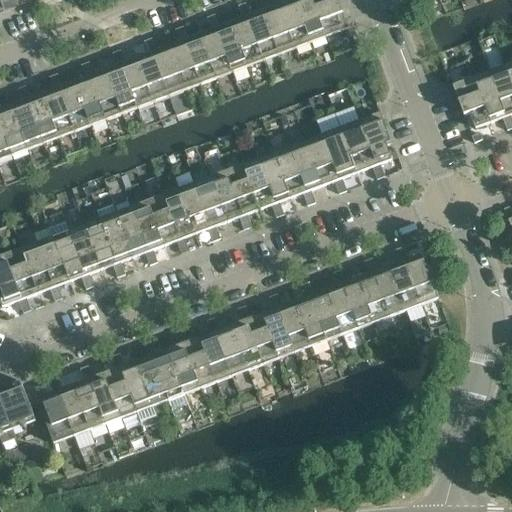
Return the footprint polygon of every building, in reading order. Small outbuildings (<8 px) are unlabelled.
[(312,0),(295,0),(294,1),(311,45),(327,39),(312,0)] [(349,31),(338,1),(333,3),(331,0),(312,0),(327,39),(349,31)] [(16,9),(13,1),(5,4),(8,12),(16,9)] [(294,1),(283,5),(279,6),(295,51),(311,45),(294,1)] [(249,11),(247,5),(239,8),(241,14),(249,11)] [(279,6),(275,8),(263,12),(280,57),(295,51),(279,6)] [(251,17),(249,11),(241,14),(243,20),(247,18),(251,17)] [(263,12),(251,17),(247,18),(264,63),(280,57),(263,12)] [(218,23),(215,17),(207,20),(210,26),(218,23)] [(247,18),(243,20),(232,24),(248,69),(264,63),(247,18)] [(220,29),(218,23),(210,26),(212,32),(216,30),(220,29)] [(232,24),(220,29),(216,30),(233,75),(248,69),(232,24)] [(186,34),(184,28),(176,31),(178,38),(186,34)] [(216,30),(212,32),(200,36),(217,81),(233,75),(216,30)] [(188,41),(186,34),(178,38),(180,44),(184,42),(188,41)] [(200,36),(188,41),(184,42),(201,87),(217,81),(200,36)] [(155,46),(152,40),(144,43),(147,49),(155,46)] [(184,42),(180,44),(169,48),(185,92),(201,87),(184,42)] [(157,52),(155,46),(147,49),(149,55),(153,54),(157,52)] [(169,48),(157,52),(153,54),(170,98),(185,92),(169,48)] [(123,58),(121,52),(113,55),(115,61),(123,58)] [(153,54),(149,55),(137,60),(154,104),(170,98),(153,54)] [(125,64),(123,58),(115,61),(117,67),(122,66),(125,64)] [(137,60),(125,64),(122,66),(138,110),(154,104),(137,60)] [(92,70),(89,64),(81,67),(84,73),(92,70)] [(122,66),(117,67),(106,72),(123,116),(138,110),(122,66)] [(511,116),(511,84),(506,68),(490,74),(507,119),(511,117),(511,116)] [(94,76),(92,70),(84,73),(86,79),(90,78),(94,76)] [(106,72),(94,76),(90,78),(107,122),(123,116),(106,72)] [(507,119),(490,74),(472,81),(489,125),(503,120),(507,119)] [(60,82),(58,76),(50,79),(52,85),(60,82)] [(90,78),(86,79),(74,84),(91,128),(107,122),(90,78)] [(489,125),(472,81),(453,88),(465,118),(466,117),(470,116),(476,130),(489,125)] [(63,88),(60,82),(52,85),(55,91),(59,90),(63,88)] [(74,84),(63,88),(59,90),(75,134),(91,128),(74,84)] [(29,94),(27,88),(19,91),(21,97),(29,94)] [(59,90),(55,91),(43,95),(60,140),(75,134),(59,90)] [(31,100),(29,94),(21,97),(23,103),(27,101),(31,100)] [(43,95),(31,100),(27,101),(44,146),(60,140),(43,95)] [(27,101),(23,103),(11,107),(28,152),(44,146),(27,101)] [(11,107),(0,111),(0,124),(13,158),(28,152),(11,107)] [(392,145),(381,115),(360,123),(377,168),(381,166),(393,162),(387,147),(391,146),(392,145)] [(511,123),(511,120),(511,117),(507,119),(503,120),(505,126),(511,123)] [(377,168),(360,123),(341,130),(358,175),(373,169),(377,168)] [(0,124),(0,162),(13,158),(0,124)] [(358,175),(341,130),(322,138),(339,182),(343,181),(358,175)] [(483,142),(480,135),(472,138),(475,145),(483,142)] [(339,182),(322,138),(306,144),(323,188),(335,184),(339,182)] [(323,188),(306,144),(290,150),(307,194),(311,193),(323,188)] [(307,194),(290,150),(275,155),(292,200),(303,196),(307,194)] [(292,200),(275,155),(259,161),(276,206),(280,204),(292,200)] [(276,206),(259,161),(243,167),(260,212),(272,207),(276,206)] [(383,172),(381,166),(377,168),(373,169),(375,175),(383,172)] [(260,212),(243,167),(227,174),(244,218),(248,217),(260,212)] [(385,178),(383,172),(375,175),(377,181),(385,178)] [(244,218),(227,174),(211,179),(228,224),(240,220),(244,218)] [(228,224),(211,179),(196,185),(212,230),(216,228),(228,224)] [(345,187),(343,181),(339,182),(335,184),(337,190),(345,187)] [(212,230),(196,185),(180,191),(197,236),(208,231),(212,230)] [(347,193),(345,187),(337,190),(339,196),(347,193)] [(197,236),(180,191),(164,197),(181,242),(185,240),(197,236)] [(314,199),(311,193),(307,194),(303,196),(306,202),(314,199)] [(181,242),(164,197),(148,203),(165,248),(177,243),(181,242)] [(316,205),(314,199),(306,202),(308,208),(316,205)] [(165,248),(148,203),(133,209),(149,254),(153,252),(165,248)] [(282,211),(280,204),(276,206),(272,207),(274,214),(282,211)] [(149,254),(133,209),(117,215),(133,260),(145,255),(149,254)] [(284,217),(282,211),(274,214),(276,220),(284,217)] [(133,260),(117,215),(100,221),(117,266),(121,264),(133,260)] [(250,223),(248,217),(244,218),(240,220),(242,226),(250,223)] [(117,266),(100,221),(85,227),(102,272),(113,267),(117,266)] [(252,229),(250,223),(242,226),(244,232),(252,229)] [(102,272),(85,227),(69,233),(86,278),(90,276),(102,272)] [(219,235),(216,228),(212,230),(208,231),(211,238),(219,235)] [(86,278),(69,233),(53,239),(70,284),(82,279),(86,278)] [(221,241),(219,235),(211,238),(213,244),(221,241)] [(70,284),(53,239),(38,245),(54,290),(58,288),(70,284)] [(187,246),(185,240),(181,242),(177,243),(179,249),(187,246)] [(54,290),(38,245),(22,251),(39,296),(51,291),(54,290)] [(190,253),(187,246),(179,249),(181,256),(190,253)] [(407,255),(404,248),(396,251),(399,258),(407,255)] [(39,296),(22,251),(6,257),(23,302),(27,300),(39,296)] [(156,258),(153,252),(149,254),(145,255),(148,261),(156,258)] [(409,261),(407,255),(399,258),(401,264),(405,262),(409,261)] [(438,300),(433,268),(431,269),(427,271),(422,256),(409,261),(405,262),(422,307),(438,300)] [(23,302),(6,257),(0,259),(0,300),(3,309),(19,303),(23,302)] [(158,264),(156,258),(148,261),(150,267),(158,264)] [(375,266),(373,260),(365,263),(367,269),(375,266)] [(405,262),(401,264),(389,268),(406,313),(422,307),(405,262)] [(124,270),(121,264),(117,266),(113,267),(116,273),(124,270)] [(377,273),(375,266),(367,269),(369,276),(373,274),(377,273)] [(389,268),(377,273),(373,274),(390,319),(406,313),(389,268)] [(126,277),(124,270),(116,273),(118,280),(126,277)] [(344,278),(341,272),(333,275),(336,281),(344,278)] [(373,274),(369,276),(358,280),(375,325),(390,319),(373,274)] [(92,282),(90,276),(86,278),(82,279),(84,285),(92,282)] [(346,284),(344,278),(336,281),(338,287),(342,286),(346,284)] [(358,280),(346,284),(342,286),(359,330),(375,325),(358,280)] [(95,288),(92,282),(84,285),(86,291),(95,288)] [(312,290),(310,284),(302,287),(304,293),(312,290)] [(342,286),(338,287),(326,292),(343,336),(359,330),(342,286)] [(61,294),(58,288),(54,290),(51,291),(53,297),(61,294)] [(315,296),(312,290),(304,293),(307,299),(311,298),(315,296)] [(326,292),(315,296),(311,298),(327,342),(343,336),(326,292)] [(63,300),(61,294),(53,297),(55,303),(63,300)] [(280,302),(278,296),(270,299),(272,305),(280,302)] [(311,298),(307,299),(295,304),(311,348),(327,342),(311,298)] [(29,306),(27,300),(23,302),(19,303),(21,309),(29,306)] [(283,308),(280,302),(272,305),(275,311),(279,310),(283,308)] [(295,304),(283,308),(279,310),(295,354),(311,348),(295,304)] [(32,312),(29,306),(21,309),(24,315),(32,312)] [(249,314),(247,308),(238,311),(241,317),(249,314)] [(279,310),(275,311),(263,316),(280,360),(295,354),(279,310)] [(251,320),(249,314),(241,317),(243,323),(247,322),(251,320)] [(263,316),(251,320),(247,322),(264,366),(280,360),(263,316)] [(217,326),(215,320),(207,323),(209,329),(217,326)] [(247,322),(243,323),(231,328),(248,372),(264,366),(247,322)] [(220,332),(217,326),(209,329),(212,335),(216,334),(220,332)] [(231,328),(220,332),(216,334),(232,378),(248,372),(231,328)] [(186,338),(184,332),(176,335),(178,341),(186,338)] [(216,334),(212,335),(200,340),(217,384),(232,378),(216,334)] [(188,344),(186,338),(178,341),(180,347),(184,345),(188,344)] [(200,340),(188,344),(184,345),(201,390),(217,384),(200,340)] [(154,350),(152,344),(144,347),(146,353),(154,350)] [(184,345),(180,347),(168,352),(185,396),(201,390),(184,345)] [(156,356),(154,350),(146,353),(148,359),(152,358),(156,356)] [(168,352),(156,356),(152,358),(169,402),(185,396),(168,352)] [(122,362),(120,356),(112,359),(114,365),(122,362)] [(152,358),(148,359),(136,364),(153,408),(169,402),(152,358)] [(125,368),(122,362),(114,365),(117,371),(121,369),(125,368)] [(136,364),(125,368),(121,369),(138,414),(153,408),(136,364)] [(91,374),(89,368),(81,371),(83,377),(91,374)] [(121,369),(117,371),(105,375),(122,420),(138,414),(121,369)] [(93,380),(91,374),(83,377),(85,383),(89,381),(93,380)] [(105,375),(93,380),(89,381),(106,426),(122,420),(105,375)] [(59,386),(57,380),(49,383),(52,389),(59,386)] [(89,381),(85,383),(73,387),(90,432),(106,426),(89,381)] [(36,422),(29,404),(21,382),(0,390),(0,395),(13,431),(22,428),(22,430),(27,428),(26,426),(36,422)] [(62,392),(59,386),(52,389),(54,395),(58,393),(62,392)] [(73,387),(62,392),(58,393),(75,438),(90,432),(73,387)] [(58,393),(54,395),(38,401),(55,445),(75,438),(58,393)] [(13,431),(0,395),(0,438),(3,445),(16,440),(13,431)] [(24,462),(28,454),(27,447),(20,450),(24,462)] [(24,462),(20,450),(12,453),(16,458),(24,462)]
